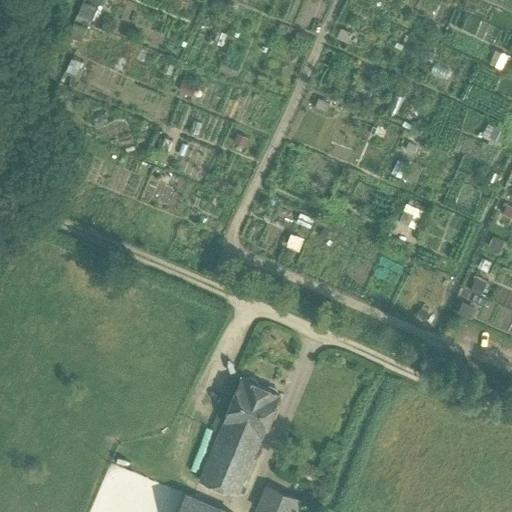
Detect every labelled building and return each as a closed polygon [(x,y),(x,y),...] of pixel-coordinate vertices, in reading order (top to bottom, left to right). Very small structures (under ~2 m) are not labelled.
[(77,18),(92,23),(98,6),(84,0),(77,18)] [(71,34),(83,38),(87,26),(75,22),(71,34)] [(403,208),(399,218),(417,225),(421,214),(403,208)] [(398,219),(394,231),(413,237),(417,226),(398,219)] [(283,393),(243,377),(199,480),(238,497),(283,393)] [(296,511),(302,500),(268,486),(256,511),(296,511)] [(232,511),(186,492),(177,511),(232,511)]
